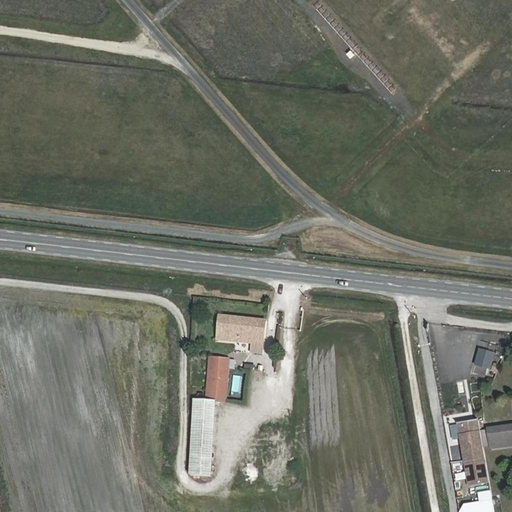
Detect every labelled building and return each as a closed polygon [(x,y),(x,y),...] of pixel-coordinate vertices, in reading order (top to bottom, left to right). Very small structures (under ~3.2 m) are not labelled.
[(262,321),(217,314),(214,334),(232,336),(231,339),(251,342),(251,334),(255,335),(255,340),(259,340),(262,321)] [(456,317),(455,323),(473,326),(474,320),(456,317)] [(251,334),(251,342),(259,343),(259,340),(255,340),(255,335),(251,334)] [(492,370),(497,353),(480,348),(475,365),(492,370)] [(225,358),(206,355),(201,398),(210,399),(219,400),(224,366),(225,359),(225,358)] [(451,365),(441,366),(442,380),(452,379),(451,365)] [(190,396),(189,396),(187,416),(185,437),(180,472),(201,474),(210,399),(201,398),(200,404),(189,403),(190,396)] [(480,410),(460,413),(466,451),(486,448),(480,410)] [(511,421),(497,422),(499,442),(511,440),(511,421)] [(486,448),(466,451),(470,475),(490,471),(486,448)] [(493,490),(465,494),(462,500),(477,498),(478,504),(495,502),(493,490)]
